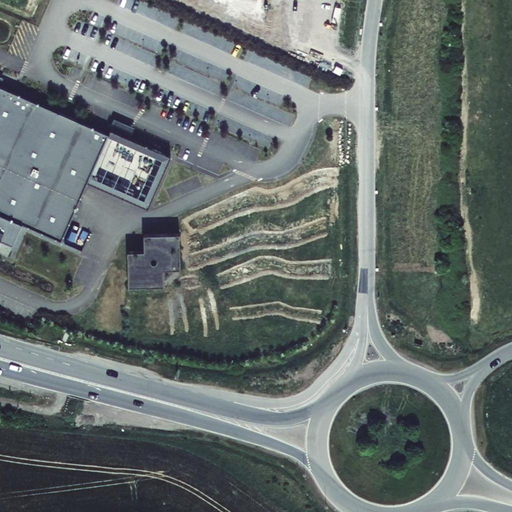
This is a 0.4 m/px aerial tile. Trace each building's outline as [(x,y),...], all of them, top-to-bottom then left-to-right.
[(87,182),(108,134),(0,86),(0,243),(11,249),(22,224),(61,241),(77,205),(79,202),(87,182)] [(114,119),(109,129),(110,130),(130,138),(134,128),(114,119)] [(108,134),(87,182),(147,209),(171,156),(130,138),(110,130),(108,134)] [(146,250),(147,286),(168,285),(168,279),(179,270),(184,269),(183,233),(145,234),(146,250)] [(0,255),(7,258),(11,249),(0,243),(0,255)] [(131,287),(147,286),(146,250),(130,251),(131,287)]
